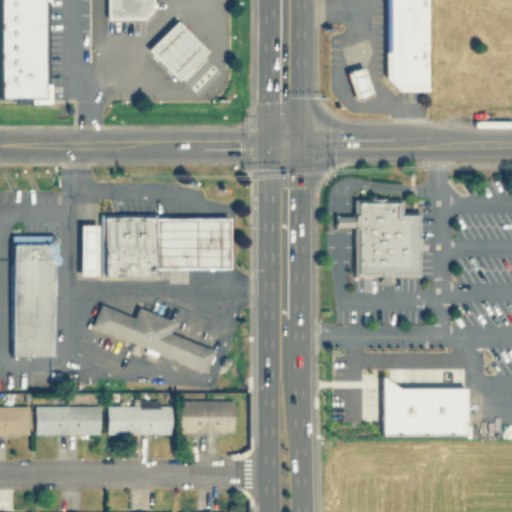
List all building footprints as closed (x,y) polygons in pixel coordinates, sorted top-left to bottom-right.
[(0,0),(44,0),(44,100),(0,100),(0,0)] [(105,0),(148,0),(148,9),(140,16),(105,16),(105,0)] [(382,0),(425,0),(424,90),(396,89),(382,76),(382,0)] [(173,19),(204,50),(174,79),(144,48),(173,19)] [(344,71),(360,65),(369,93),(353,99),(344,71)] [(351,225),(341,226),(331,226),(331,215),(341,215),(351,215),(351,198),(367,198),(367,196),(382,196),(382,198),(399,198),(399,211),(414,211),(414,236),(416,236),(416,238),(421,238),(421,248),(416,248),(416,274),(390,274),(390,280),(377,280),(377,274),(351,274),(351,225)] [(151,217),(151,213),(97,213),(97,273),(151,273),(151,267),(151,217)] [(226,217),(226,267),(189,267),(151,267),(151,217),(189,217),(226,217)] [(94,224),(94,274),(77,274),(77,224),(94,224)] [(9,234),(51,234),(55,238),(55,263),(48,263),(48,354),(8,354),(9,234)] [(167,331),(211,350),(202,371),(131,341),(90,324),(99,302),(131,316),(135,306),(139,307),(171,321),(167,331)] [(225,367),(229,358),(222,355),(218,364),(225,367)] [(377,375),(394,387),(461,387),(461,433),(377,434),(377,375)] [(176,432),(231,432),(231,398),(176,398),(176,432)] [(104,433),(167,433),(167,401),(104,401),(104,433)] [(0,434),(25,434),(25,403),(0,403),(0,434)] [(96,433),(96,403),(31,403),(31,433),(96,433)]
